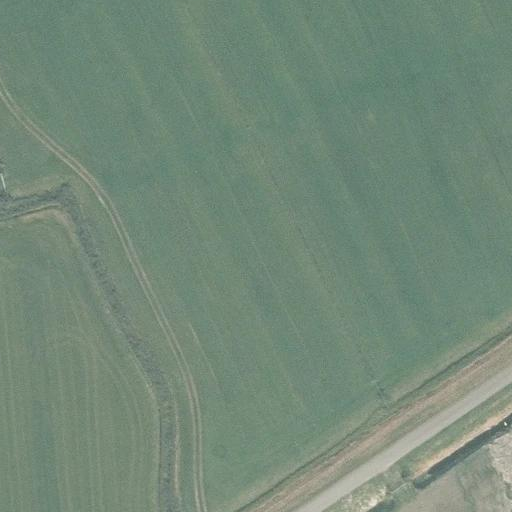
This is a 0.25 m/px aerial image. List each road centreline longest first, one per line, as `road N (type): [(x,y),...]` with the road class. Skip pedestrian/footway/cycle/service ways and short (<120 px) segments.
road 1 (track): [(0,87),(78,182),(182,378),(198,511)]
road 2 (unclassified): [(308,511),(511,372)]
